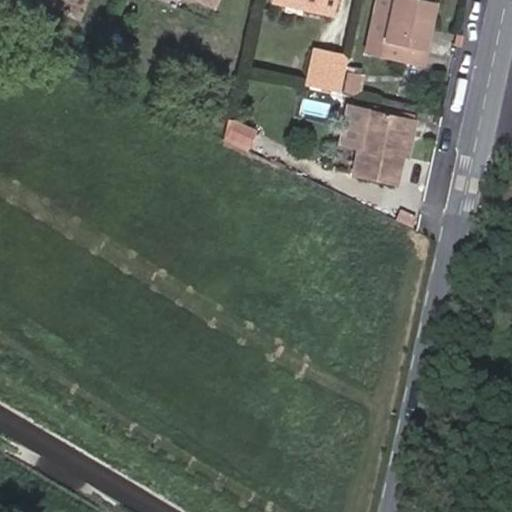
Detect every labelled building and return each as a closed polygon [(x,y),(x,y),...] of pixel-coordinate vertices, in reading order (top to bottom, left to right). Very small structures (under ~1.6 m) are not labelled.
[(416,33),(420,17),(424,0),(384,0),(371,53),(415,65),(422,34),(416,33)] [(425,18),(420,17),(416,33),(422,34),(425,18)] [(330,92),(338,55),(304,47),(296,85),(330,92)] [(351,72),(338,69),(333,90),(346,93),(351,72)] [(397,132),(404,132),(406,119),(359,107),(343,172),(385,182),(391,154),(397,132)] [(397,156),(404,132),(397,132),(391,154),(397,156)]
